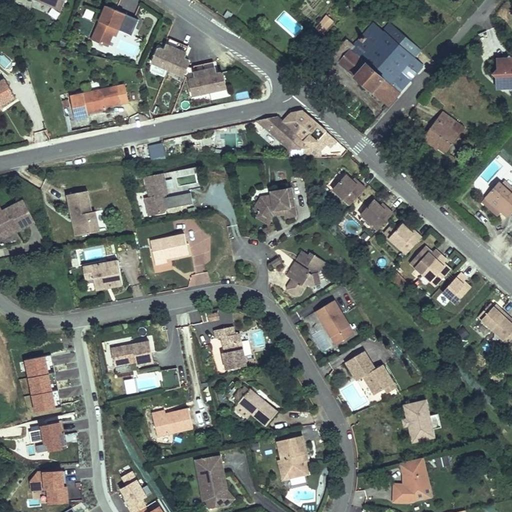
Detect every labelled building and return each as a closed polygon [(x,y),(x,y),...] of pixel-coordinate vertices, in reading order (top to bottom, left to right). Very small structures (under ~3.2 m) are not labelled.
[(37,0),(35,7),(64,18),(72,1),(70,0),(37,0)] [(128,18),(107,11),(94,46),(111,52),(116,33),(123,35),(128,18)] [(284,12),(277,20),(295,35),(302,27),(284,12)] [(325,14),(315,28),(324,34),(334,20),(325,14)] [(342,42),(329,59),(390,105),(421,64),(414,58),(420,50),(386,24),(380,32),(368,24),(350,48),(342,42)] [(312,35),(316,29),(312,26),(307,32),(312,35)] [(316,39),(321,32),(316,29),(312,35),(316,39)] [(160,45),(150,69),(184,82),(192,61),(186,59),(189,52),(179,48),(181,43),(169,39),(166,47),(160,45)] [(511,59),(511,58),(507,62),(498,71),(493,76),(497,80),(508,91),(511,94),(511,93),(511,59)] [(188,74),(194,103),(209,100),(208,96),(229,92),(224,72),(217,73),(215,62),(202,65),(203,71),(188,74)] [(498,71),(507,62),(498,62),(498,71)] [(10,79),(0,84),(0,113),(5,107),(18,99),(10,79)] [(508,91),(497,80),(497,91),(508,91)] [(73,96),(76,118),(89,116),(89,113),(107,110),(107,108),(130,104),(127,86),(73,96)] [(441,114),(426,139),(447,152),(462,127),(441,114)] [(257,125),(281,147),(307,148),(307,156),(323,157),(324,152),(328,147),(332,150),(338,143),(302,115),(291,118),(282,127),(277,121),(257,125)] [(164,144),(149,145),(150,159),(165,159),(164,144)] [(199,185),(199,171),(174,172),(175,185),(199,185)] [(172,192),(169,173),(152,177),(155,196),(152,197),(155,217),(169,215),(170,212),(171,208),(168,194),(172,192)] [(361,185),(351,177),(337,193),(355,209),(371,190),(365,185),(361,185)] [(511,204),(511,190),(496,178),(483,194),(501,207),(506,212),(511,204)] [(271,212),(268,218),(275,221),(285,223),(288,216),(299,212),(302,221),(303,223),(314,219),(304,190),(285,196),(286,200),(274,204),(271,212)] [(96,191),(75,196),(79,215),(86,214),(90,235),(107,232),(105,211),(100,212),(96,191)] [(262,209),(271,212),(274,204),(286,200),(285,196),(284,191),(269,195),(262,209)] [(501,207),(483,194),(479,200),(496,214),(501,207)] [(5,201),(0,202),(0,235),(6,233),(23,225),(25,228),(41,221),(30,198),(8,208),(5,201)] [(380,201),(365,217),(384,233),(400,215),(394,209),(389,210),(380,201)] [(112,210),(105,211),(107,232),(116,230),(112,210)] [(285,223),(275,221),(273,229),(287,232),(291,225),(302,221),(299,212),(288,216),(285,223)] [(90,235),(86,214),(79,215),(83,236),(90,235)] [(174,220),(174,232),(196,232),(195,219),(174,220)] [(351,238),(358,224),(349,219),(341,233),(351,238)] [(411,224),(396,240),(414,256),(431,237),(423,230),(419,232),(411,224)] [(23,225),(6,233),(8,236),(25,228),(23,225)] [(191,237),(155,242),(160,263),(194,257),(191,237)] [(433,247),(420,263),(447,285),(460,270),(453,264),(457,259),(445,248),(440,253),(433,247)] [(311,264),(308,269),(303,266),(297,275),(303,278),(298,286),(298,289),(306,295),(310,294),(317,283),(320,285),(330,284),(328,272),(336,261),(322,252),(320,254),(314,250),(306,261),(311,264)] [(126,261),(91,267),(91,280),(102,279),(103,290),(131,286),(126,261)] [(471,270),(454,291),(467,302),(480,287),(473,281),(477,276),(471,270)] [(360,325),(343,299),(325,309),(340,338),(360,325)] [(498,302),(487,315),(502,328),(511,316),(511,309),(504,302),(502,305),(498,302)] [(218,312),(207,313),(208,322),(220,320),(218,312)] [(511,316),(502,328),(511,336),(511,316)] [(241,318),(220,322),(232,364),(254,359),(247,327),(243,329),(241,318)] [(157,345),(120,351),(123,369),(145,366),(146,370),(162,367),(157,345)] [(388,368),(376,352),(355,363),(367,383),(373,379),(382,396),(397,387),(406,382),(396,364),(388,368)] [(162,369),(163,390),(180,389),(179,369),(162,369)] [(406,382),(397,387),(400,392),(410,386),(406,382)] [(285,413),(254,388),(242,403),(272,428),(285,413)] [(446,438),(436,398),(419,401),(424,421),(418,423),(422,444),(446,438)] [(424,421),(419,401),(413,403),(418,423),(424,421)] [(195,407),(158,416),(163,435),(199,427),(195,407)] [(31,443),(44,440),(47,454),(66,450),(60,423),(29,430),(31,443)] [(315,456),(311,436),(285,442),(288,461),(284,461),(286,473),(295,470),(297,481),(316,477),(311,457),(315,456)] [(229,455),(205,460),(211,493),(218,492),(219,500),(224,506),(236,504),(241,500),(232,490),(231,481),(229,482),(227,475),(233,474),(229,455)] [(441,480),(434,456),(411,461),(415,472),(415,479),(412,488),(401,489),(405,507),(419,504),(416,495),(434,492),(441,480)] [(130,511),(133,511),(146,507),(142,498),(152,495),(146,479),(137,482),(131,466),(109,473),(120,503),(126,501),(130,511)] [(297,481),(295,470),(286,473),(288,483),(297,481)] [(233,474),(227,475),(229,482),(231,481),(232,490),(241,500),(243,497),(236,489),(233,474)] [(218,492),(211,493),(212,500),(218,507),(224,506),(219,500),(218,492)] [(434,492),(416,495),(419,504),(429,502),(434,492)]
